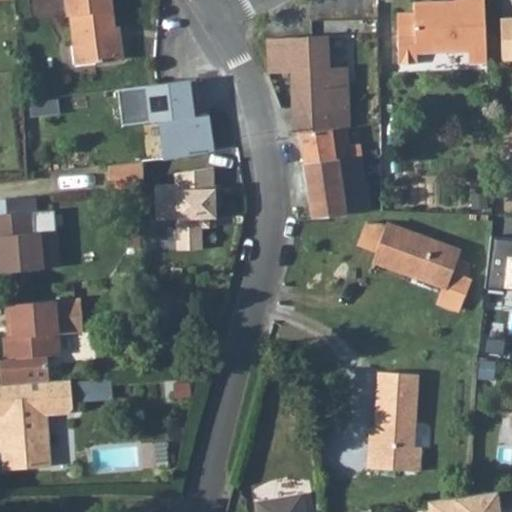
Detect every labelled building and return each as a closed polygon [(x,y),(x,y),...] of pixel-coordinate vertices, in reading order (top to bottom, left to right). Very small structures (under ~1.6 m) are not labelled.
[(109,0),(63,0),(65,16),(68,15),(74,64),(121,59),(119,33),(114,33),(109,0)] [(487,57),(486,3),(457,3),(457,17),(442,17),(442,8),(415,9),(416,19),(397,19),(399,70),(419,69),(419,59),(478,57),(487,57)] [(511,21),(503,22),(505,62),(511,62),(511,21)] [(309,36),(269,37),(271,74),(293,73),(295,137),(302,137),(311,217),(372,214),(372,197),(370,182),(365,182),(362,155),(352,156),(345,129),(330,131),(327,72),(347,71),(356,71),(354,34),(309,36)] [(487,57),(478,57),(479,71),(489,70),(487,57)] [(330,131),(345,129),(349,128),(347,71),(327,72),(330,131)] [(198,79),(208,152),(237,148),(228,90),(224,90),(222,76),(198,79)] [(173,83),(158,85),(161,112),(176,110),(173,83)] [(149,117),(153,160),(204,153),(198,114),(149,117)] [(141,161),(107,165),(110,189),(124,187),(126,204),(146,202),(141,161)] [(213,167),(175,174),(175,184),(156,185),(156,219),(177,218),(179,250),(203,248),(201,227),(210,227),(210,217),(216,217),(216,206),(220,206),(219,190),(214,190),(213,167)] [(383,197),(372,197),(372,214),(383,213),(383,197)] [(8,216),(0,216),(0,262),(1,275),(61,271),(57,211),(39,212),(38,198),(7,200),(8,216)] [(366,224),(358,246),(381,251),(378,259),(443,287),(437,304),(458,312),(470,281),(452,273),(459,253),(384,225),(366,224)] [(511,241),(487,240),(483,290),(504,292),(504,288),(511,288),(511,241)] [(81,309),(6,312),(7,331),(12,331),(12,344),(2,345),(3,362),(4,371),(0,371),(0,387),(45,385),(44,361),(58,360),(57,345),(82,343),(81,309)] [(369,426),(368,465),(425,468),(426,445),(416,445),(422,375),(380,371),(376,425),(369,426)] [(0,387),(0,472),(45,470),(42,419),(63,418),(68,413),(67,384),(45,385),(0,387)] [(260,511),(305,511),(302,493),(258,501),(260,511)] [(467,496),(429,501),(429,511),(503,511),(500,509),(499,493),(467,496)]
